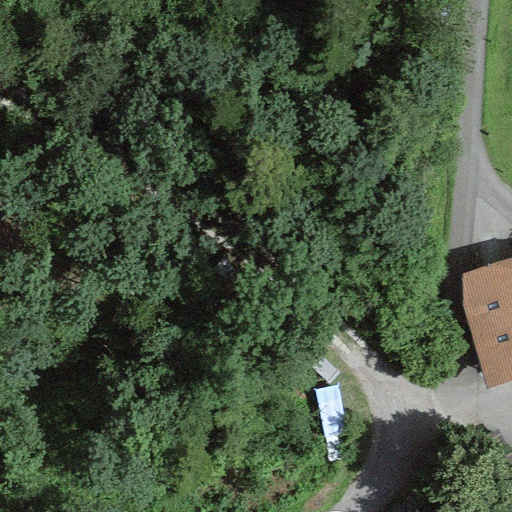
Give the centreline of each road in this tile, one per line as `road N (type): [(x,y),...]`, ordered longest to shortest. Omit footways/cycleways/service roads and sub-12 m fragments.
road 1 (track): [(418,417),(226,232),(0,82)]
road 2 (track): [(319,511),(418,417)]
